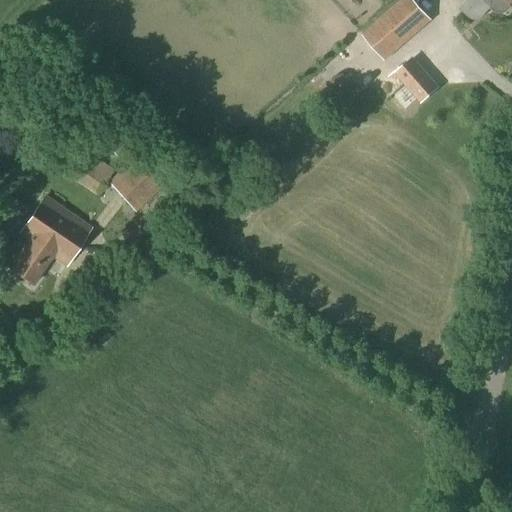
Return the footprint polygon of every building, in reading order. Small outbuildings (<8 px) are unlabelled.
[(384,62),(425,26),(431,21),(412,0),(401,0),(389,11),(361,34),(384,62)] [(511,7),(511,0),(479,0),(489,10),(494,12),(498,14),(501,14),(505,12),(508,11),(511,7)] [(413,56),(394,72),(421,103),(440,87),(413,56)] [(97,199),(114,171),(86,152),(80,148),(62,175),(97,199)] [(135,213),(169,180),(143,150),(108,183),(135,213)] [(65,267),(90,228),(44,196),(18,235),(27,243),(8,271),(33,287),(52,257),(65,267)]
